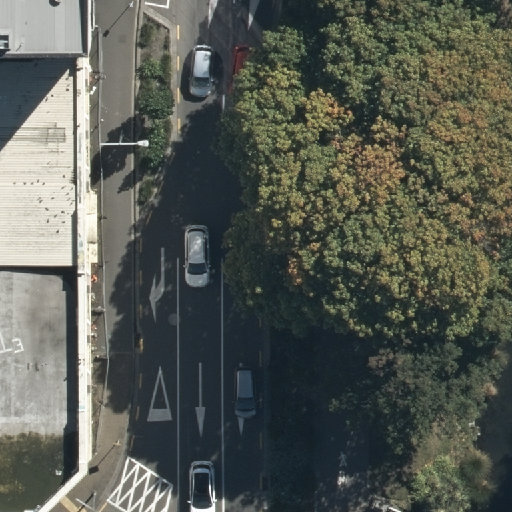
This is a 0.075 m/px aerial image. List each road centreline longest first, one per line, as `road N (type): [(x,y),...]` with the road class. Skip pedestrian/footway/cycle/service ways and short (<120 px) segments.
road 1 (secondary): [(222,136),(179,212),(159,294),(160,413),(133,511)]
road 2 (secondary): [(222,136),(224,511)]
road 3 (secondary): [(235,0),(222,136)]
